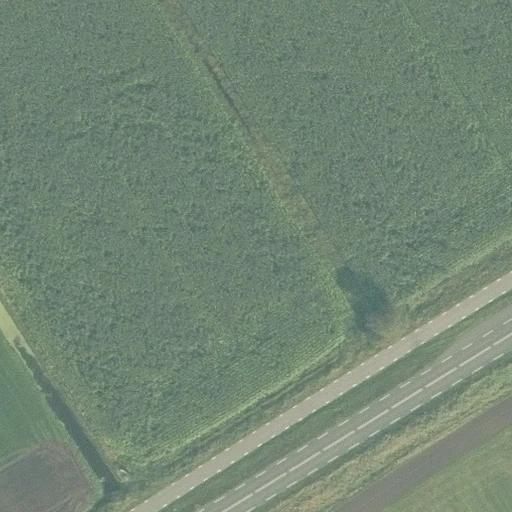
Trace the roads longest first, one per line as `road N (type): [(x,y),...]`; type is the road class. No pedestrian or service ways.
road 1 (unclassified): [(147,511),(511,283)]
road 2 (primary): [(223,511),(511,332)]
